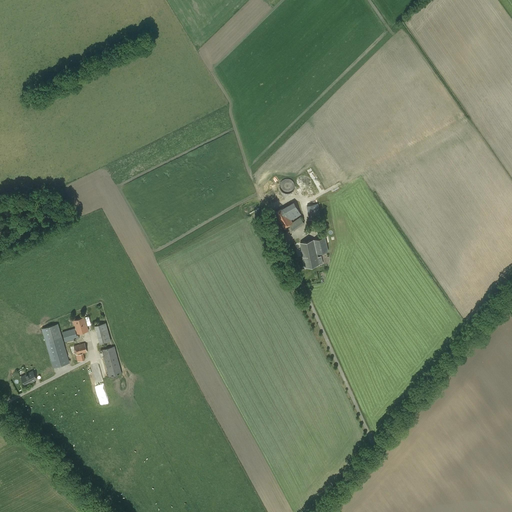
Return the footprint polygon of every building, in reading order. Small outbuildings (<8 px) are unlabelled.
[(269,203),(278,199),(271,183),(264,186),(264,184),(261,185),(269,203)] [(283,229),(289,225),(293,223),(292,222),(291,220),(301,215),(294,202),(274,213),(283,229)] [(309,218),(321,216),(317,204),(306,206),(309,218)] [(292,222),(293,223),(289,225),(293,231),(304,223),(300,217),(292,222)] [(325,237),(313,240),(300,243),(303,257),(302,257),(304,268),(319,264),(317,254),(328,251),(325,237)] [(78,333),(88,331),(84,317),(73,320),(74,326),(75,325),(76,328),(62,332),(65,342),(79,338),(78,333)] [(69,363),(62,337),(58,324),(42,328),(53,368),(69,363)] [(87,352),(85,343),(73,346),(76,355),(87,352)] [(109,377),(122,373),(115,346),(101,350),(109,377)] [(37,379),(32,371),(21,377),(25,385),(37,379)]
